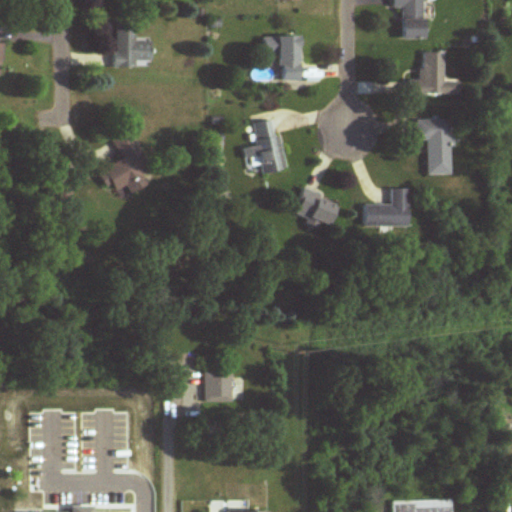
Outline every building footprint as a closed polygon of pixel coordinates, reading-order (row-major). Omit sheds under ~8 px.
[(389,0),(390,9),(399,9),(399,41),(423,41),(422,0),(389,0)] [(112,23),(112,69),(149,69),(149,42),(132,43),(132,23),(112,23)] [(297,82),(297,39),(261,39),(261,56),(276,56),(276,82),(297,82)] [(457,99),(457,84),(441,84),(441,54),(419,53),(419,82),(406,81),(406,98),(457,99)] [(448,177),(448,121),(414,121),(414,143),(424,143),(424,177),(448,177)] [(253,147),(241,149),(244,166),(258,165),(259,174),(283,171),(278,137),(271,138),(269,123),(250,125),(253,147)] [(107,142),(118,160),(98,172),(116,202),(155,179),(126,131),(107,142)] [(51,190),(51,212),(70,212),(70,190),(51,190)] [(362,206),(362,228),(406,228),(406,190),(388,190),(388,206),(362,206)] [(335,202),(299,191),(291,217),(327,228),(335,202)] [(202,404),(230,404),(230,373),(202,373),(202,404)] [(451,511),(451,500),(389,502),(389,511),(451,511)]
